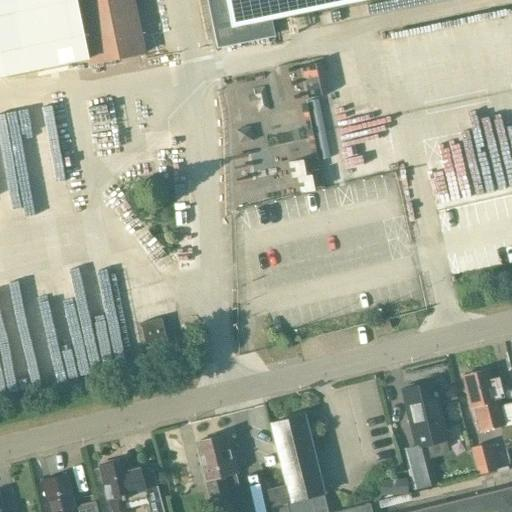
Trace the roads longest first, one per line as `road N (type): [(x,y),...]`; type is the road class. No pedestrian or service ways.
road 1 (unclassified): [(0,448),(511,323)]
road 2 (unknown): [(194,72),(0,80)]
